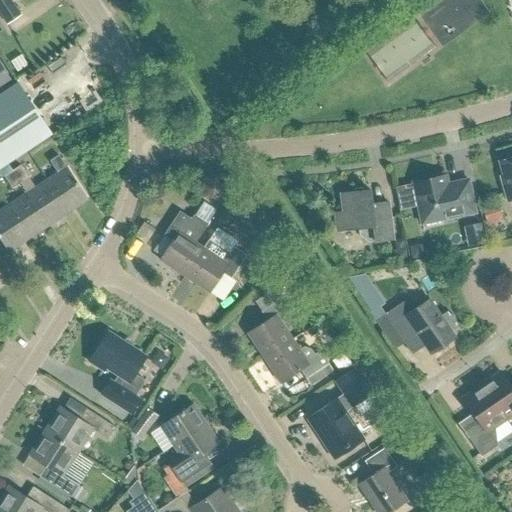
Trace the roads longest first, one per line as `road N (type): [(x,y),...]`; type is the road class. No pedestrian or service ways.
road 1 (residential): [(141,147),(296,147),(511,102)]
road 2 (residential): [(307,488),(201,335),(96,265)]
road 3 (residential): [(0,413),(96,265)]
road 4 (residential): [(141,147),(134,82),(88,0)]
road 5 (residential): [(96,265),(129,209),(141,147)]
